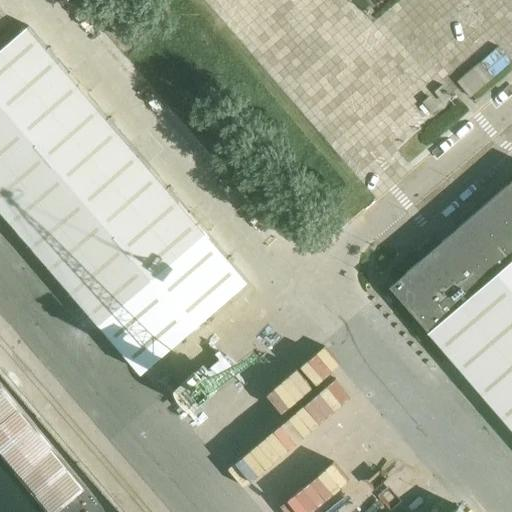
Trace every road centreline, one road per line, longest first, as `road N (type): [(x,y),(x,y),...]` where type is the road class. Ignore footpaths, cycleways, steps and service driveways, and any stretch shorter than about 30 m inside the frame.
road 1 (unclassified): [(511,88),(339,234),(305,242),(266,233),(63,0)]
road 2 (unknown): [(511,506),(322,295),(139,455)]
road 3 (unknown): [(139,455),(0,293)]
road 4 (unknown): [(322,86),(416,0)]
road 5 (unknown): [(402,180),(322,86)]
